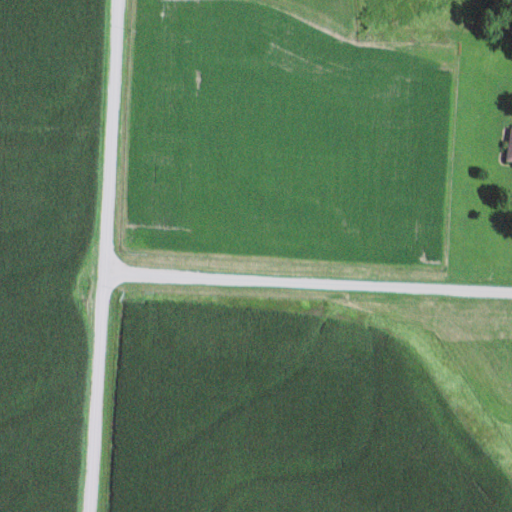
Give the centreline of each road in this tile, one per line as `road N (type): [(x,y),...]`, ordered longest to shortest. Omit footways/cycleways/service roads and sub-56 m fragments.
road 1 (residential): [(124,0),(92,511)]
road 2 (residential): [(511,289),(108,269)]
